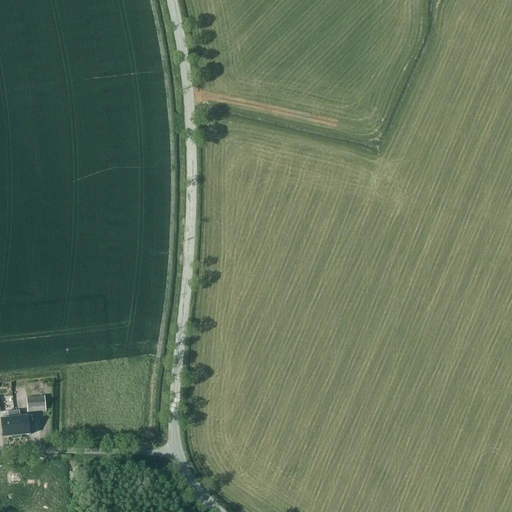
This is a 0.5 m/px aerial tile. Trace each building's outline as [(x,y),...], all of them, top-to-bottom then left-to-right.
[(28,412),(40,411),(39,397),(26,398),(28,412)] [(14,412),(17,436),(30,435),(28,417),(20,418),(20,411),(14,412)] [(3,438),(17,436),(14,412),(8,412),(9,419),(1,420),(3,438)] [(22,468),(0,470),(0,486),(24,484),(22,468)] [(38,475),(26,476),(28,500),(40,499),(38,475)]
